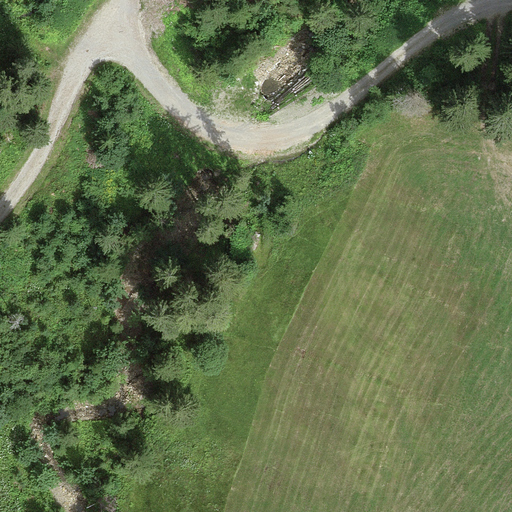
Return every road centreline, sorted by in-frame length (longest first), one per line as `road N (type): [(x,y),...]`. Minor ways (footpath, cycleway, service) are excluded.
road 1 (track): [(493,0),(458,12),(285,139),(245,140),(205,128),(113,37),(126,0)]
road 2 (track): [(0,215),(35,165),(85,56),(113,37)]
